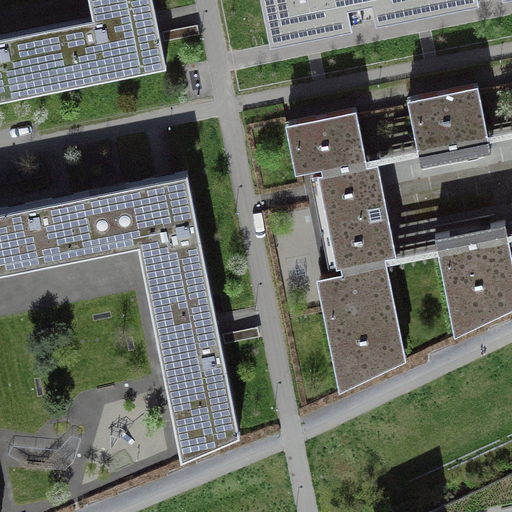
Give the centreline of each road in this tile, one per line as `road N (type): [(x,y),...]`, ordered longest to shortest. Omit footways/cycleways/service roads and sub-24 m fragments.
road 1 (motorway): [(511,342),(144,511)]
road 2 (motorway): [(319,511),(511,422)]
